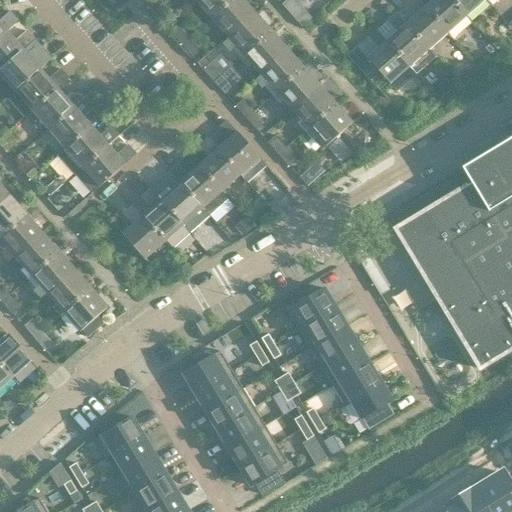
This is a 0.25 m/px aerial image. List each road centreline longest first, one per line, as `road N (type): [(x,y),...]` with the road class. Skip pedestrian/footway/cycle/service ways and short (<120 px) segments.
road 1 (residential): [(321,222),(187,304),(73,397)]
road 2 (residential): [(511,112),(321,222)]
road 3 (residential): [(40,0),(168,139)]
road 4 (residential): [(214,96),(321,222)]
